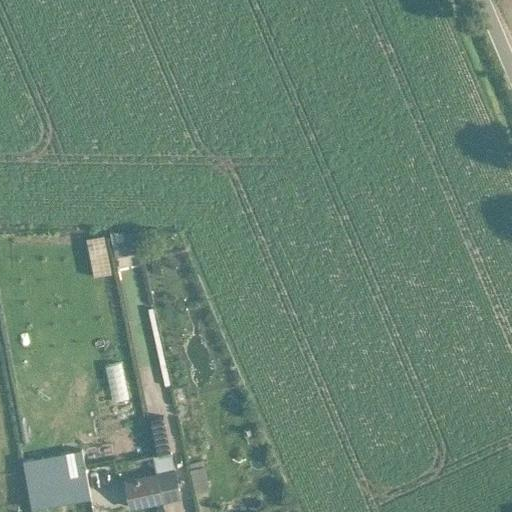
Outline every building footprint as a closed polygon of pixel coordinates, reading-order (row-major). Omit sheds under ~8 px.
[(191,406),(203,402),(199,387),(187,391),(191,406)] [(94,433),(76,437),(80,455),(98,451),(94,433)] [(78,452),(23,460),(29,505),(84,498),(78,452)] [(219,461),(204,465),(211,495),(227,491),(219,461)] [(124,490),(128,511),(142,511),(166,507),(160,481),(124,490)]
